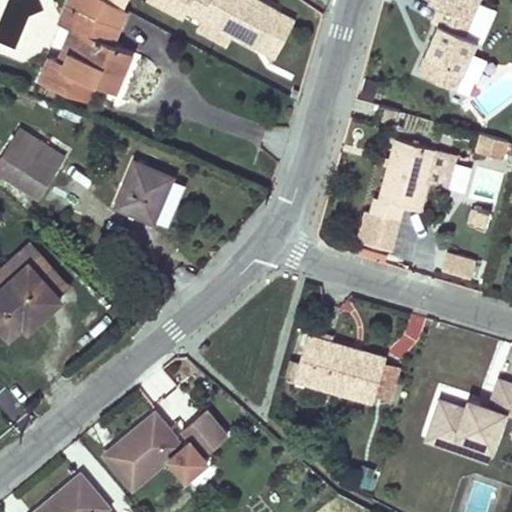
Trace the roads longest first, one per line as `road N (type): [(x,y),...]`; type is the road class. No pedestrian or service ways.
road 1 (residential): [(0,474),(273,238)]
road 2 (residential): [(273,238),(511,315)]
road 3 (residential): [(354,3),(295,198),(273,238)]
